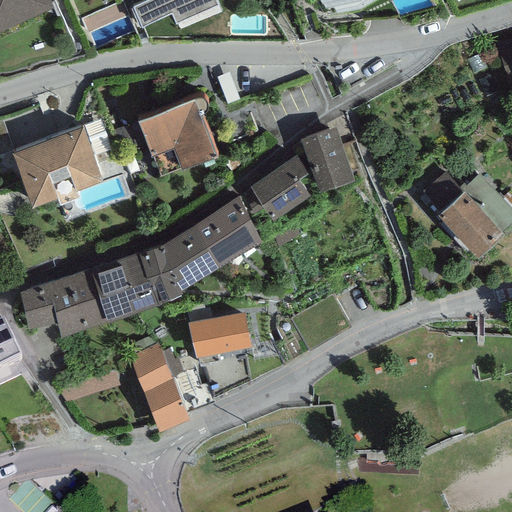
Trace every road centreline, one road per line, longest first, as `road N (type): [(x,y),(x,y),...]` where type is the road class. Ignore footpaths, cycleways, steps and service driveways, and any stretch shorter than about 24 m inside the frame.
road 1 (residential): [(4,283),(129,242),(417,46)]
road 2 (residential): [(511,285),(369,330),(169,448),(118,460)]
road 3 (residential): [(0,98),(159,55),(417,46)]
road 4 (residential): [(21,319),(118,460)]
